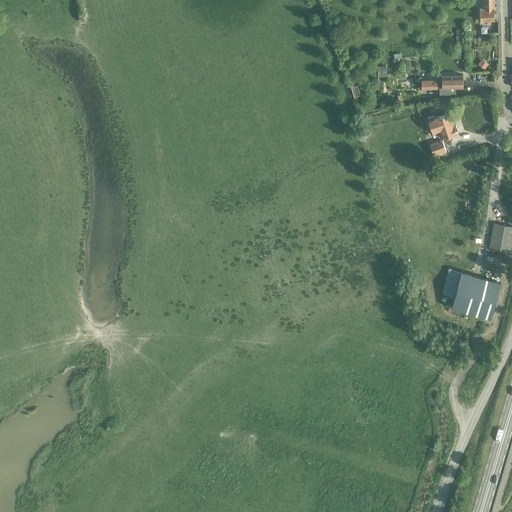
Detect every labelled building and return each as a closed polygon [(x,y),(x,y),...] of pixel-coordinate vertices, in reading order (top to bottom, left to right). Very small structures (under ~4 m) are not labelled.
[(483,0),(483,8),(480,8),(480,20),(494,19),(494,0),(483,0)] [(481,60),(477,66),(484,70),(488,65),(481,60)] [(385,67),(377,67),(377,78),(386,78),(385,67)] [(421,88),(439,87),(439,94),(456,94),(455,87),(463,87),(462,74),(442,75),(442,81),(437,81),(437,79),(421,80),(421,88)] [(354,96),(360,95),(357,85),(351,86),(354,96)] [(449,113),(435,118),(434,115),(428,117),(433,133),(438,131),(441,138),(456,133),(449,113)] [(446,152),(445,149),(442,141),(429,145),(432,153),(433,157),(446,152)] [(510,250),(511,239),(511,225),(494,222),(489,246),(510,250)] [(442,292),(454,295),(461,270),(449,267),(442,292)] [(461,270),(454,295),(451,307),(463,310),(491,317),(500,282),(471,274),(471,273),(461,270)]
